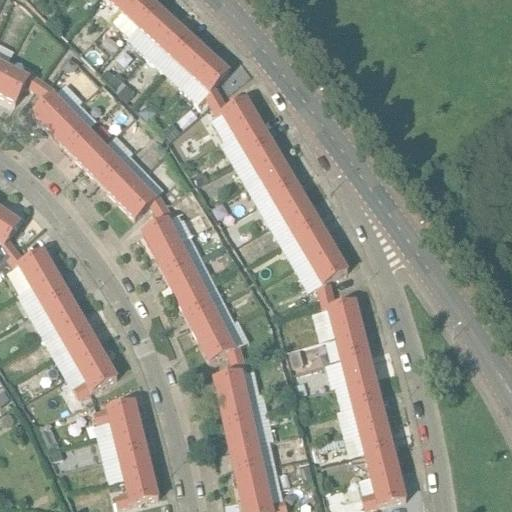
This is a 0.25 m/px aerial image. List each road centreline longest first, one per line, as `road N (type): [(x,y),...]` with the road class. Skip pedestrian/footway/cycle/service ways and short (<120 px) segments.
road 1 (residential): [(189,511),(170,416),(139,338),(78,242),(0,163)]
road 2 (residential): [(348,158),(399,316),(442,511)]
road 3 (tertiary): [(511,397),(348,158)]
road 4 (tertiary): [(348,158),(219,0)]
